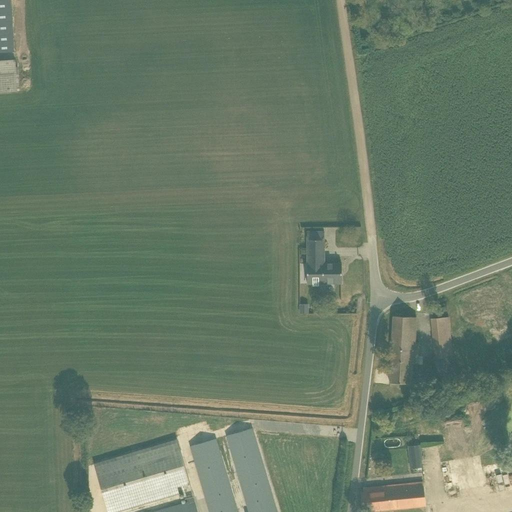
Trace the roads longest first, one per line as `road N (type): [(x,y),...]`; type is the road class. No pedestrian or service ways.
road 1 (track): [(340,0),(372,235)]
road 2 (unclassified): [(351,511),(374,297)]
road 3 (unclassified): [(374,297),(405,298),(511,261)]
